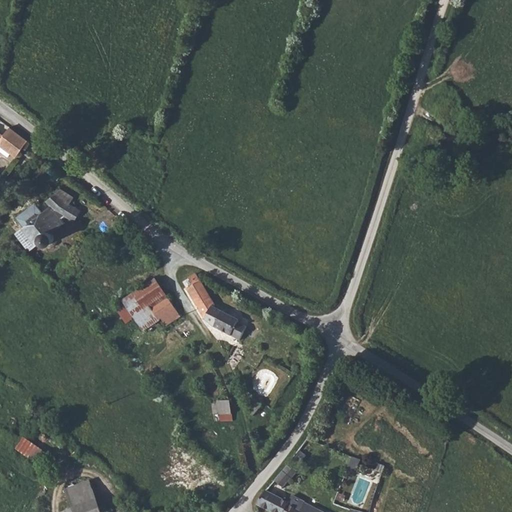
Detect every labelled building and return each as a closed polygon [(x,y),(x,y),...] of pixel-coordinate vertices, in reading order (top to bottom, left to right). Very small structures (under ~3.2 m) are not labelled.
[(18,154),(30,139),(12,125),(6,134),(0,131),(0,143),(2,144),(5,138),(16,145),(13,150),(18,154)] [(0,148),(11,153),(13,150),(16,145),(5,138),(2,144),(0,147),(0,148)] [(55,233),(66,224),(64,219),(68,216),(77,222),(84,212),(73,204),(77,198),(62,189),(48,200),(51,205),(43,211),(37,203),(19,216),(25,225),(16,232),(30,251),(43,241),(47,245),(51,244),(54,241),(56,238),(55,233)] [(194,283),(187,289),(210,324),(240,341),(248,326),(241,323),(241,320),(215,306),(216,302),(198,273),(190,278),(194,283)] [(157,280),(125,300),(136,316),(145,329),(162,319),(155,308),(170,298),(157,280)] [(182,317),(170,298),(155,308),(162,319),(170,314),(176,321),(182,317)] [(136,316),(125,300),(117,306),(127,321),(136,316)] [(170,314),(162,319),(167,327),(176,321),(170,314)] [(249,407),(254,418),(266,403),(264,402),(266,397),(265,396),(263,395),(261,395),(259,398),(257,397),(249,407)] [(221,413),(221,415),(233,414),(231,399),(219,401),(219,403),(221,413)] [(21,444),(45,463),(53,452),(29,434),(21,444)] [(296,472),(287,465),(274,481),(283,487),(291,477),(292,478),(296,472)] [(70,493),(76,508),(97,500),(99,498),(92,483),(70,493)] [(256,505),(269,511),(320,511),(299,503),(299,502),(286,495),(284,499),(266,490),(266,491),(256,505)] [(122,511),(120,511),(102,511),(97,500),(76,508),(76,511),(122,511)]
